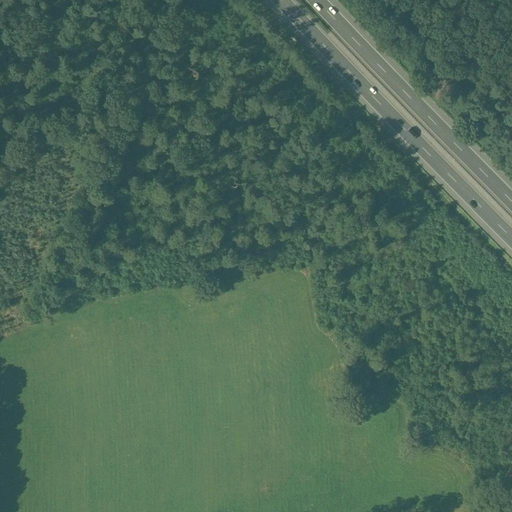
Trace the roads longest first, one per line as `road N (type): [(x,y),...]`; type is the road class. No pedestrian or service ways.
road 1 (motorway): [(279,0),(511,236)]
road 2 (motorway): [(511,202),(317,0)]
